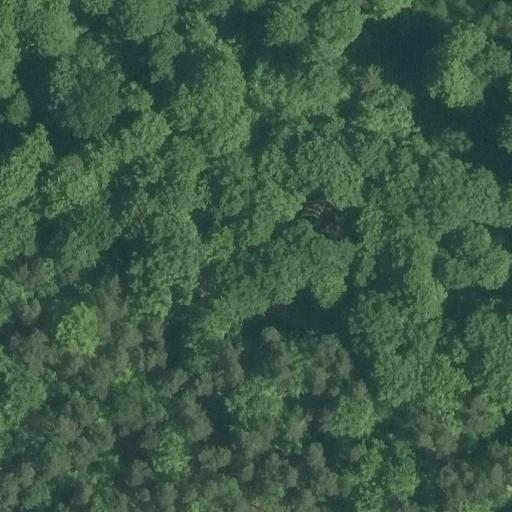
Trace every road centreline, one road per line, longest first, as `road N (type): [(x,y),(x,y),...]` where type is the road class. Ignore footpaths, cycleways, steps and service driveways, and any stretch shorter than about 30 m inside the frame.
road 1 (track): [(0,194),(511,415)]
road 2 (unknown): [(511,486),(464,480),(209,363),(0,284)]
